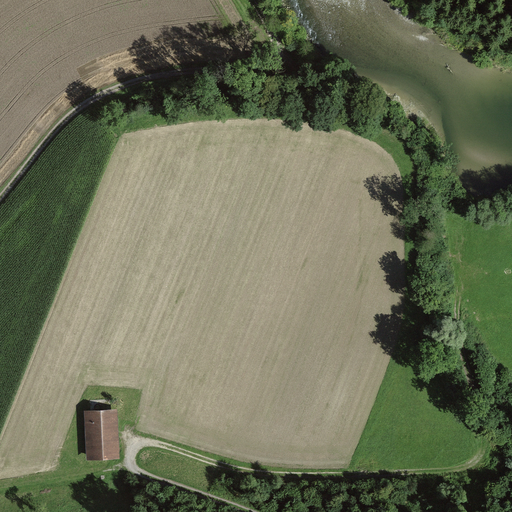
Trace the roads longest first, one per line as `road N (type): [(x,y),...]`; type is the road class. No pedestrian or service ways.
road 1 (track): [(477,457),(470,467),(434,472),(260,475),(150,442),(130,453),(130,467),(252,511)]
road 2 (track): [(0,200),(77,109),(114,88),(199,66),(284,57)]
road 3 (track): [(130,467),(0,485)]
